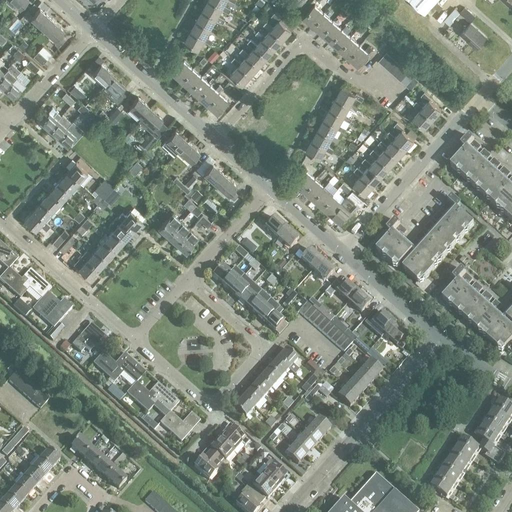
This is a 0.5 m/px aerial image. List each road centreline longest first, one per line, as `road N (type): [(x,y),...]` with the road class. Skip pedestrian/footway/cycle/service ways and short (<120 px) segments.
road 1 (residential): [(189,278),(258,340),(258,357),(232,388),(218,403),(200,399),(134,339)]
road 2 (residential): [(284,511),(440,340)]
road 3 (residential): [(341,252),(479,96)]
road 4 (residential): [(216,140),(305,39),(361,86)]
road 5 (residential): [(134,339),(0,218)]
road 6 (tertiary): [(216,140),(94,28)]
road 7 (tertiary): [(440,340),(341,252)]
road 8 (residential): [(13,119),(94,28)]
